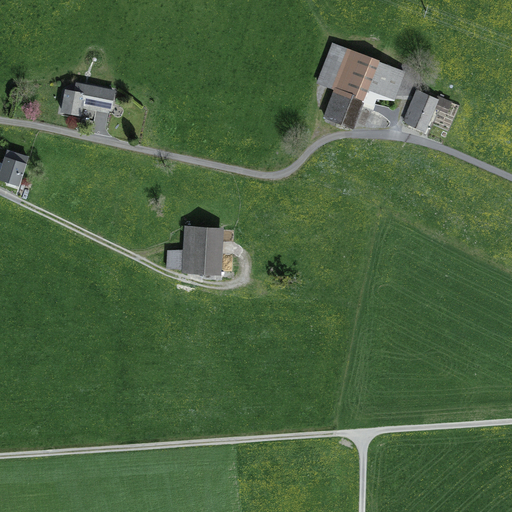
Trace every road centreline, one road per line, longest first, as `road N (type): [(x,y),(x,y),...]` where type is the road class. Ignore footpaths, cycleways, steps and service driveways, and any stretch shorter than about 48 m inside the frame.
road 1 (track): [(0,456),(334,434)]
road 2 (track): [(20,202),(193,281),(230,282),(245,262)]
